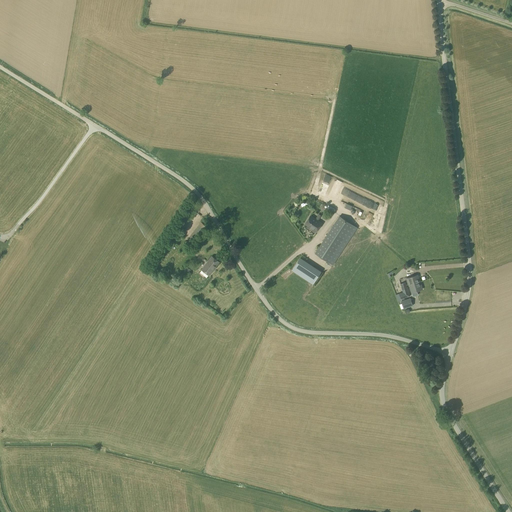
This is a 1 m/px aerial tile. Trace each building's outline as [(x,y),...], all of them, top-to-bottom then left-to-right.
[(316,232),(322,223),(311,216),(305,224),(316,232)] [(333,265),(357,228),(339,216),(315,253),(333,265)] [(194,245),(207,227),(201,222),(190,237),(192,239),(190,242),(194,245)] [(209,275),(219,262),(212,257),(202,270),(209,275)] [(313,284),(321,272),(300,258),(292,270),(313,284)] [(183,280),(191,270),(185,266),(177,276),(183,280)] [(417,283),(420,282),(417,275),(406,279),(408,285),(409,285),(409,286),(417,283)] [(401,300),(405,299),(404,298),(410,296),(406,282),(400,284),(403,292),(399,293),(401,300)] [(417,283),(409,286),(412,293),(422,289),(420,282),(417,283)] [(403,309),(413,306),(410,298),(400,301),(403,309)]
